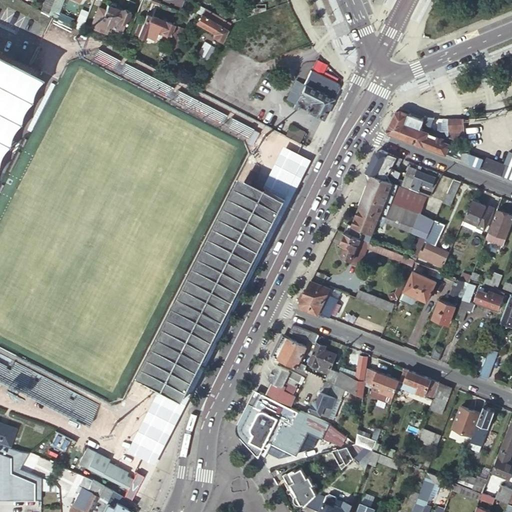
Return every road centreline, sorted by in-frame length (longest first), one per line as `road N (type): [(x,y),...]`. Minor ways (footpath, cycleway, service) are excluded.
road 1 (residential): [(511,397),(263,300)]
road 2 (secondary): [(182,511),(203,422),(263,300)]
road 3 (secondary): [(263,300),(351,126)]
road 4 (residential): [(511,189),(351,126)]
road 5 (secondary): [(377,73),(416,68),(511,30)]
